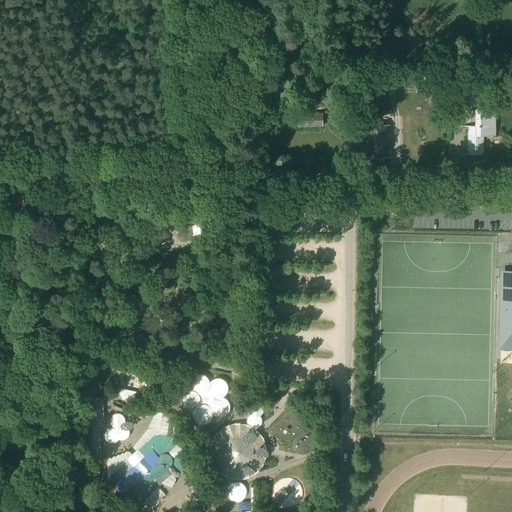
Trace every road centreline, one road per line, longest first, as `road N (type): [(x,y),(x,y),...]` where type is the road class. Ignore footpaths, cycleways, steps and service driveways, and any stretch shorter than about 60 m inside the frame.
road 1 (residential): [(345,511),(351,184)]
road 2 (track): [(182,0),(183,182)]
road 3 (residential): [(511,174),(368,174),(351,184)]
